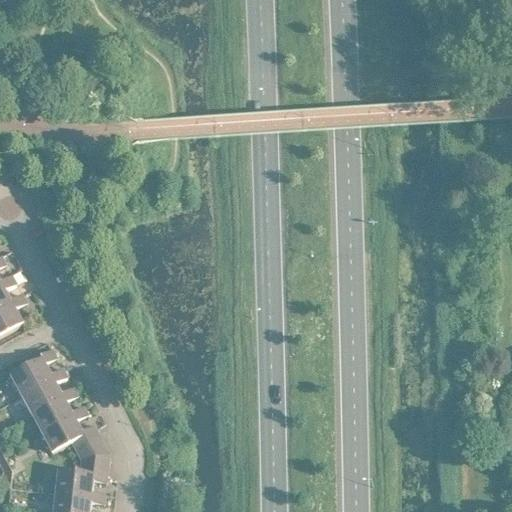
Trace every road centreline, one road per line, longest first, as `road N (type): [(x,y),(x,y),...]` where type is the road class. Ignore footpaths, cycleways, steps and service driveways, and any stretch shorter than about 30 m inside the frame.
road 1 (secondary): [(264,0),(279,511)]
road 2 (secondary): [(360,511),(346,0)]
road 3 (residential): [(133,511),(138,468),(130,430),(68,317)]
road 4 (residential): [(68,317),(10,197)]
